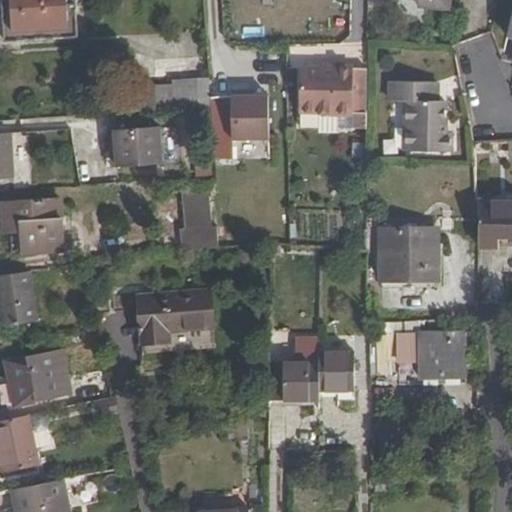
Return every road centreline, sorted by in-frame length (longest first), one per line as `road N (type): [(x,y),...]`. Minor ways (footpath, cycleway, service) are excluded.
road 1 (unknown): [(366,0),(363,33),(350,47),(280,53),(238,48),(223,34),(215,0)]
road 2 (track): [(498,310),(501,511)]
road 3 (unknown): [(278,511),(276,433),(294,413),(323,412)]
